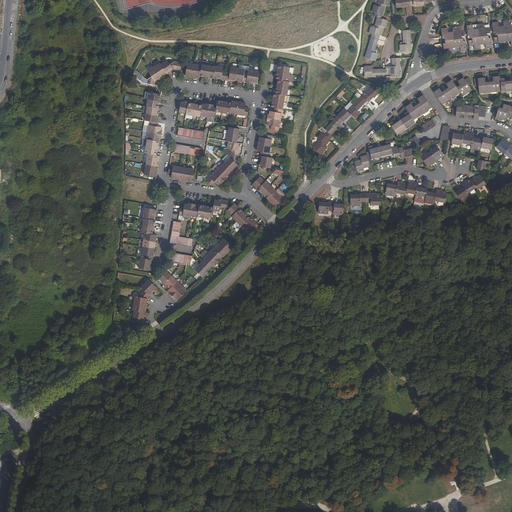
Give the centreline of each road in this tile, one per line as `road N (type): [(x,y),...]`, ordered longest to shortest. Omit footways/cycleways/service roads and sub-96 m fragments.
road 1 (residential): [(176,92),(186,85),(255,98),(242,195)]
road 2 (tertiary): [(20,419),(159,332)]
road 3 (tertiary): [(159,332),(222,284),(279,225)]
road 4 (residential): [(325,175),(342,184),(398,169),(442,178),(466,168)]
road 5 (tertiary): [(325,175),(420,81)]
road 6 (residential): [(493,0),(435,11),(416,61),(420,81)]
